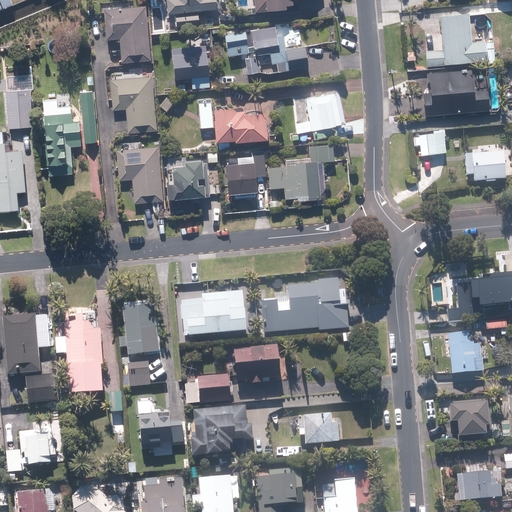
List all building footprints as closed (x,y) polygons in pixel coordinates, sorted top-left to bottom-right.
[(165,0),(167,13),(172,13),(174,26),(196,24),(195,10),(214,8),(213,0),(165,0)] [(253,0),(255,12),(267,10),(267,13),(287,11),(287,9),(297,8),(296,0),(298,0),(253,0)] [(149,9),(107,12),(109,43),(122,42),(124,65),(153,63),(149,9)] [(427,36),(429,66),(490,61),(489,41),(473,42),(471,14),(442,17),(443,34),(427,36)] [(248,57),(245,58),(247,74),(268,71),(268,73),(307,67),(304,46),(285,49),(283,36),(276,37),(275,27),(225,35),(228,56),(247,53),(248,57)] [(208,49),(174,51),(176,82),(194,81),(195,91),(211,89),(208,49)] [(418,61),(410,61),(410,71),(418,70),(418,61)] [(504,81),(502,65),(494,66),(496,82),(504,81)] [(471,90),(471,83),(470,72),(427,76),(427,85),(431,85),(431,88),(429,89),(430,95),(423,96),(425,116),(461,112),(488,110),(486,88),(471,90)] [(9,94),(7,94),(10,132),(35,130),(32,92),(35,93),(34,86),(41,86),(40,80),(35,80),(34,77),(8,79),(9,94)] [(155,79),(113,82),(115,113),(127,112),(129,135),(159,133),(155,79)] [(304,98),(309,120),(294,123),(296,133),(312,130),(314,139),(337,134),(335,126),(341,125),(334,92),(304,98)] [(95,94),(83,95),(87,145),(99,144),(95,94)] [(168,99),(162,108),(170,114),(176,105),(168,99)] [(68,103),(56,104),(56,108),(42,110),(49,175),(72,172),(69,146),(81,144),(79,120),(72,121),(71,111),(69,111),(68,103)] [(234,141),(234,143),(267,140),(265,114),(245,115),(245,111),(235,112),(234,108),(213,110),(216,142),(234,141)] [(422,138),(416,138),(416,147),(422,147),(422,157),(447,155),(446,135),(421,137),(422,138)] [(293,161),(293,164),(266,165),(267,186),(283,185),(283,197),(296,196),(295,200),(318,198),(318,192),(323,186),(321,160),(332,160),(331,144),(308,145),(309,161),(293,161)] [(28,195),(25,154),(9,155),(8,146),(0,146),(0,215),(21,214),(20,196),(28,195)] [(254,191),(258,191),(257,174),(265,173),(262,148),(250,149),(252,162),(226,164),(228,192),(234,192),(234,194),(254,193),(254,191)] [(160,150),(119,153),(122,183),(134,182),(136,206),(165,204),(160,150)] [(216,152),(207,153),(207,163),(216,162),(216,152)] [(506,152),(467,155),(469,176),(475,176),(476,182),(508,180),(506,152)] [(200,162),(200,160),(184,161),(184,165),(170,166),(171,183),(165,184),(167,199),(203,196),(208,195),(206,162),(200,162)] [(266,194),(267,209),(281,208),(281,202),(280,193),(266,194)] [(510,306),(510,300),(511,300),(511,288),(511,272),(507,272),(507,267),(482,269),(482,271),(470,272),(471,285),(464,285),(466,309),(448,310),(449,323),(476,320),(475,309),(510,306)] [(345,304),(334,305),(333,300),(341,300),(340,292),(337,292),(336,280),(319,281),(319,285),(316,286),(306,287),(306,295),(289,296),(290,305),(290,312),(276,313),(276,306),(275,302),(273,302),(262,303),(264,331),(319,326),(319,330),(347,327),(345,306),(345,304)] [(162,352),(156,305),(125,309),(128,338),(121,339),(122,347),(130,346),(131,356),(162,352)] [(244,319),(244,313),(215,315),(217,341),(246,339),(245,335),(244,319)] [(39,315),(6,318),(11,375),(43,372),(41,349),(52,348),(49,317),(39,318),(39,315)] [(66,317),(68,340),(59,340),(59,351),(69,350),(70,367),(72,366),(73,395),(106,393),(102,330),(99,330),(90,322),(86,322),(86,316),(66,317)] [(476,322),(478,336),(482,336),(499,335),(497,320),(476,322)] [(258,327),(248,328),(249,335),(259,334),(258,327)] [(450,335),(454,375),(484,372),(481,345),(472,346),(471,333),(450,335)] [(344,334),(345,343),(350,342),(350,343),(356,343),(355,334),(344,334)] [(279,346),(236,350),(239,382),(251,380),(252,384),(271,382),(271,379),(282,378),(279,346)] [(150,363),(129,364),(130,377),(124,377),(125,387),(152,385),(150,363)] [(57,376),(28,378),(30,402),(59,400),(57,376)] [(200,384),(187,385),(189,405),(232,402),(230,376),(200,378),(200,384)] [(123,393),(111,394),(112,412),(124,411),(123,393)] [(491,400),(454,403),(456,423),(461,422),(462,438),(490,435),(489,426),(493,426),(491,400)] [(198,439),(193,439),(195,456),(245,452),(244,441),(255,440),(254,424),(249,424),(247,406),(195,411),(198,439)] [(278,413),(270,414),(270,425),(278,425),(278,413)] [(171,414),(162,415),(162,420),(160,420),(160,414),(141,416),(144,450),(162,449),(162,444),(186,443),(184,422),(173,423),(173,419),(171,419),(171,414)] [(306,418),(300,419),(301,436),(307,435),(308,445),(341,442),(340,423),(334,424),(333,414),(306,417),(306,418)] [(23,455),(24,460),(18,461),(17,453),(3,455),(5,475),(19,474),(18,467),(26,466),(26,468),(49,466),(49,458),(53,458),(50,431),(17,435),(19,456),(23,455)] [(259,478),(261,511),(284,511),(284,507),(291,507),(291,504),(304,503),(301,468),(272,471),(272,477),(259,478)] [(493,472),(460,474),(462,500),(503,497),(502,486),(493,486),(493,472)] [(199,509),(199,511),(231,511),(229,478),(199,480),(197,480),(198,496),(199,507),(199,509)] [(142,487),(143,502),(138,502),(138,511),(181,511),(179,479),(157,481),(157,485),(142,487)] [(318,487),(320,511),(352,511),(348,483),(318,487)] [(84,488),(76,497),(77,510),(78,511),(125,511),(125,503),(118,497),(108,498),(95,487),(84,488)] [(52,511),(52,503),(49,503),(48,490),(19,493),(21,511),(52,511)]
